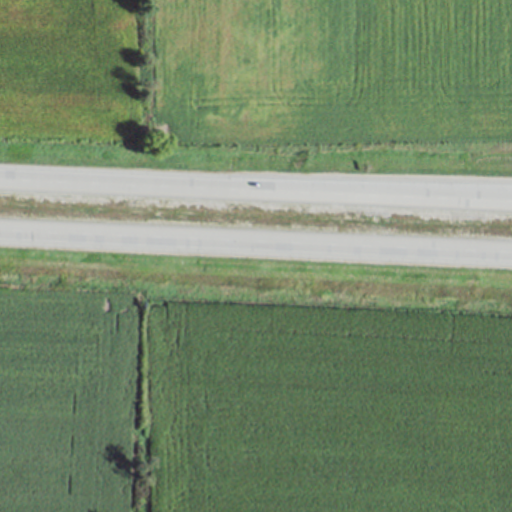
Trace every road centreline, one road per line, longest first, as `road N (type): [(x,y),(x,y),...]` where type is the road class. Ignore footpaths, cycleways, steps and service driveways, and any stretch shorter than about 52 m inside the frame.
road 1 (motorway): [(0,231),(511,253)]
road 2 (motorway): [(511,202),(0,180)]
road 3 (motorway): [(511,193),(302,193)]
